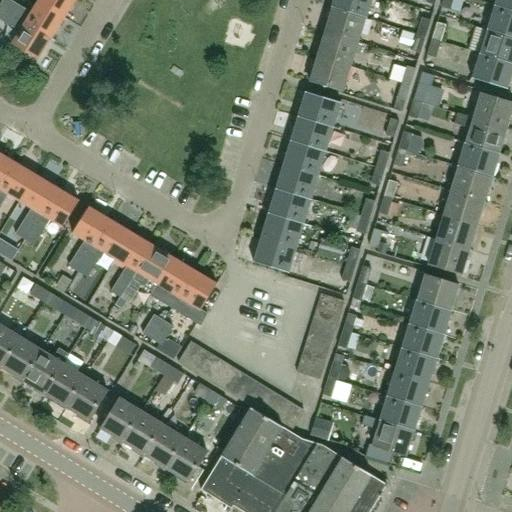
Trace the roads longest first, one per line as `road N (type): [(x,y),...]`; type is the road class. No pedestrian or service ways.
road 1 (residential): [(295,0),(223,240),(31,125)]
road 2 (tertiary): [(449,511),(511,309)]
road 3 (residential): [(31,125),(106,0)]
